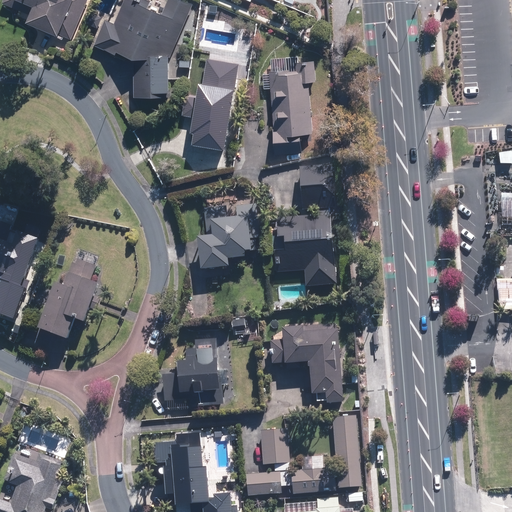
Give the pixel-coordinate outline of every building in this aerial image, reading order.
[(1,0),(0,3),(12,8),(14,3),(30,10),(24,26),(55,38),(57,34),(71,40),(86,0),(1,0)] [(133,65),(132,85),(131,99),(159,99),(159,95),(166,95),(167,63),(190,6),(176,0),(166,0),(160,16),(145,9),(149,1),(146,0),(125,0),(114,25),(105,21),(93,48),(114,57),(115,55),(133,65)] [(96,28),(100,18),(90,14),(86,25),(96,28)] [(191,58),(177,57),(176,67),(190,68),(191,58)] [(222,149),(223,139),(234,61),(207,57),(204,74),(202,73),(200,87),(196,86),(194,100),(182,98),(180,117),(192,119),(189,135),(194,135),(192,144),(222,149)] [(272,145),(299,144),(298,137),(311,136),(308,85),(315,84),(313,62),(296,63),(297,72),(267,74),(268,76),(263,77),(264,85),(268,84),(272,145)] [(510,152),(505,151),(505,153),(498,153),(498,165),(510,165),(510,152)] [(327,168),(297,169),(299,213),(330,211),(327,168)] [(511,193),(499,193),(497,227),(511,227),(511,193)] [(248,256),(248,254),(257,253),(252,204),(226,207),(203,209),(205,233),(210,233),(210,240),(195,241),(198,274),(227,271),(226,264),(244,262),(244,256),(248,256)] [(329,216),(289,219),(290,224),(275,225),(276,244),(281,244),(281,255),(277,255),(278,274),(303,273),(304,286),(333,284),(329,216)] [(0,279),(0,316),(15,321),(29,280),(24,278),(37,239),(18,233),(13,249),(0,244),(0,279)] [(81,328),(87,310),(95,313),(101,299),(96,297),(99,289),(95,288),(88,285),(96,265),(76,257),(69,276),(66,275),(61,289),(54,286),(37,333),(66,344),(73,325),(81,328)] [(270,365),(279,365),(279,366),(307,365),(309,397),(322,397),(322,405),(339,404),(335,326),(277,329),(278,342),(269,343),(270,365)] [(174,375),(161,376),(163,405),(194,403),(194,407),(220,405),(216,341),(182,343),(184,364),(173,365),(174,375)] [(359,501),(358,489),(360,489),(355,416),(332,418),(336,490),(347,490),(348,502),(359,501)] [(255,464),(260,464),(274,464),(274,471),(287,471),(287,464),(287,432),(260,432),(260,454),(255,454),(255,464)] [(204,487),(204,481),(209,481),(209,468),(204,468),(204,435),(174,435),(174,445),(152,445),(151,465),(169,465),(169,487),(165,487),(165,506),(188,507),(187,511),(239,511),(239,509),(232,509),(232,494),(209,494),(209,487),(204,487)] [(56,480),(62,461),(38,453),(35,461),(13,453),(3,482),(16,486),(10,504),(0,500),(0,511),(51,511),(48,510),(50,506),(52,507),(61,482),(59,481),(56,480)] [(333,469),(324,469),(323,454),(301,455),(302,471),(289,472),(291,495),(334,492),(333,469)] [(280,496),(279,487),(288,486),(288,474),(279,474),(244,475),(245,497),(280,496)] [(335,511),(335,510),(334,498),(314,500),(315,511),(310,511),(335,511)]
